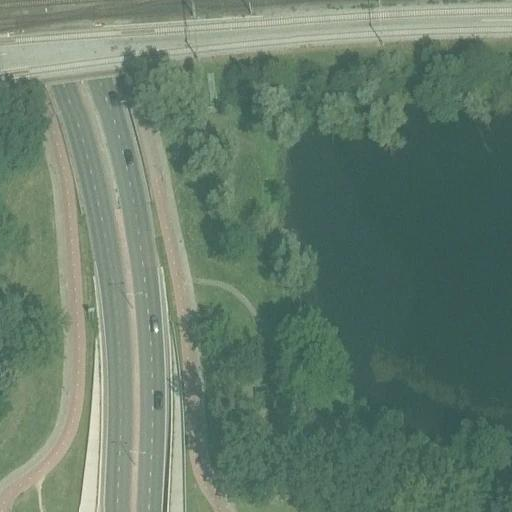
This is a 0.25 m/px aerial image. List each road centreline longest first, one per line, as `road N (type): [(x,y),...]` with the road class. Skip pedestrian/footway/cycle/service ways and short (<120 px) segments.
road 1 (primary): [(23,0),(71,105),(113,287),(120,390),(114,511)]
road 2 (primary): [(147,511),(147,323),(133,200),(72,0)]
